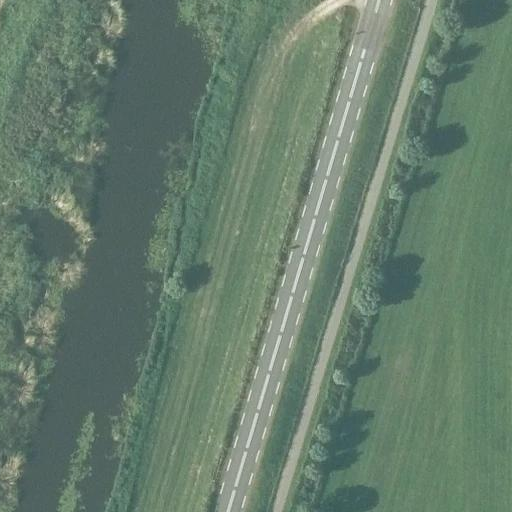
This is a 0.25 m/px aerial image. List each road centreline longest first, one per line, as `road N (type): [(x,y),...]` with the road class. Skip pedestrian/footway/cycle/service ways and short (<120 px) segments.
road 1 (unclassified): [(275,511),(430,0)]
road 2 (primary): [(227,511),(378,0)]
